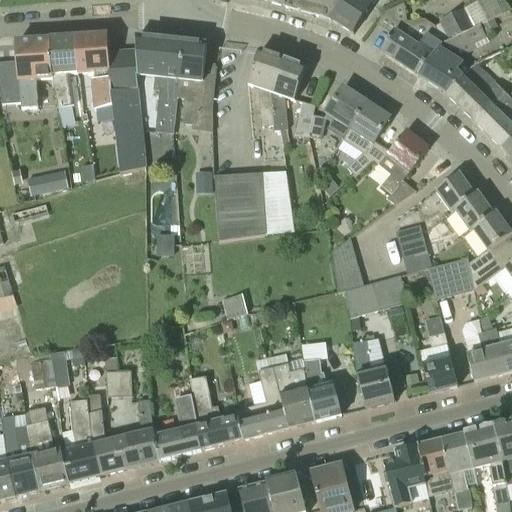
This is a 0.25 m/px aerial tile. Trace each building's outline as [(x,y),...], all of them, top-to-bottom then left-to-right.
[(285,9),(287,0),(265,0),(265,4),(285,9)] [(287,0),(285,9),(330,21),(330,22),(344,0),(287,0)] [(344,0),(330,22),(354,37),(374,8),(364,1),(364,0),(344,0)] [(443,46),(474,31),(464,11),(439,24),(440,26),(435,29),(423,21),(400,25),(395,32),(381,54),(417,78),(443,46)] [(487,25),(491,33),(498,29),(493,21),(487,25)] [(493,37),(491,33),(487,25),(474,31),(443,46),(417,78),(446,98),(471,71),(470,71),(463,66),(455,61),(477,52),(474,47),(493,37)] [(106,53),(108,53),(106,37),(77,39),(79,76),(95,75),(95,80),(90,81),(94,112),(96,112),(99,111),(106,110),(111,108),(110,95),(106,53)] [(54,83),(58,112),(70,109),(72,109),(70,92),(68,77),(79,76),(77,39),(51,41),(49,42),(51,83),(54,83)] [(180,86),(184,45),(136,40),(136,52),(137,79),(155,80),(154,94),(160,94),(155,135),(173,137),(177,100),(179,100),(180,86)] [(36,85),(51,83),(49,42),(17,44),(18,64),(0,64),(0,98),(2,106),(21,106),(21,112),(37,111),(36,85)] [(180,86),(179,100),(185,101),(182,127),(192,128),(192,133),(213,135),(213,109),(217,67),(205,66),(207,48),(184,45),(180,86)] [(106,53),(110,95),(138,93),(137,82),(137,79),(136,52),(108,53),(106,53)] [(271,97),(282,62),(259,54),(248,88),(258,92),(261,130),(274,129),(271,97)] [(271,97),(274,129),(274,134),(281,134),(288,134),(288,140),(285,102),(294,105),(306,71),(282,62),(271,97)] [(477,127),(508,99),(495,85),(496,84),(476,65),(471,71),(446,98),(475,125),(477,127)] [(343,143),(366,106),(343,90),(325,118),(332,123),(327,132),(343,143)] [(139,101),(138,93),(110,95),(111,108),(115,144),(119,176),(120,178),(145,171),(146,171),(139,101)] [(504,154),(511,146),(511,95),(508,99),(477,127),(504,154)] [(307,140),(313,119),(316,109),(301,105),(295,137),(307,140)] [(378,168),(390,154),(377,145),(390,122),(366,106),(343,143),(342,144),(362,157),(347,171),(356,180),(373,163),(378,168)] [(313,119),(307,140),(320,143),(324,121),(313,119)] [(390,154),(378,168),(390,178),(381,189),(390,196),(386,202),(396,209),(416,194),(404,182),(407,177),(407,176),(429,152),(407,134),(390,154)] [(51,195),(68,192),(64,174),(48,178),(51,195)] [(219,245),(267,239),(263,176),(215,179),(219,245)] [(475,197),(459,177),(434,194),(451,218),(454,215),(475,197)] [(196,181),(197,196),(213,196),(212,180),(196,181)] [(321,188),(328,197),(338,189),(330,180),(321,188)] [(493,217),(493,216),(477,195),(475,197),(454,215),(469,236),(473,234),(472,233),(493,217)] [(11,228),(12,230),(49,220),(45,208),(10,218),(14,227),(11,228)] [(0,213),(0,233),(12,230),(11,228),(6,212),(0,213)] [(471,280),(495,262),(490,255),(511,238),(511,237),(495,215),(493,216),(493,217),(472,233),(473,234),(486,252),(469,266),(471,280)] [(396,234),(400,248),(424,242),(420,228),(396,234)] [(335,266),(357,260),(352,240),(333,254),(335,266)] [(174,242),(157,242),(157,258),(175,258),(174,242)] [(404,263),(428,256),(424,242),(400,248),(404,263)] [(428,256),(404,263),(407,277),(427,272),(432,270),(428,256)] [(337,281),(361,274),(357,260),(335,266),(337,281)] [(471,280),(469,266),(468,261),(432,270),(427,272),(436,302),(473,292),(471,280)] [(501,271),(495,262),(471,280),(473,292),(493,278),(501,271)] [(511,263),(503,270),(504,271),(511,283),(511,263)] [(4,269),(0,270),(0,301),(21,294),(14,274),(7,276),(4,269)] [(339,295),(346,293),(365,288),(361,274),(337,281),(339,295)] [(372,286),(379,313),(408,304),(400,278),(372,286)] [(364,317),(379,313),(372,286),(365,288),(346,293),(349,322),(364,317)] [(247,317),(243,297),(222,303),(227,322),(247,317)] [(403,310),(387,313),(388,319),(404,315),(403,310)] [(482,335),(493,331),(487,319),(479,322),(482,335)] [(511,325),(511,327),(511,346),(501,349),(508,375),(511,373),(511,325)] [(496,331),(493,331),(482,335),(478,336),(482,353),(467,357),(475,384),(508,375),(501,349),(496,331)] [(449,359),(444,337),(429,340),(434,362),(422,366),(429,396),(458,389),(450,359),(449,359)] [(393,404),(379,341),(351,346),(365,410),(393,404)] [(56,389),(56,391),(68,389),(64,355),(51,357),(56,389)] [(274,370),(288,367),(285,356),(271,359),(274,370)] [(35,393),(56,389),(51,357),(30,360),(35,393)] [(274,370),(271,359),(256,363),(259,374),(274,370)] [(303,371),(307,396),(315,423),(341,418),(333,386),(325,387),(324,376),(321,376),(319,362),(304,363),(303,363),(303,371)] [(315,423),(307,396),(303,371),(290,375),(288,367),(274,370),(289,431),(315,423)] [(243,442),(289,431),(274,370),(259,374),(266,405),(237,413),(238,418),(243,442)] [(118,376),(118,400),(132,400),(131,375),(118,376)] [(418,375),(404,379),(406,387),(420,383),(418,375)] [(118,400),(118,376),(106,376),(106,387),(107,401),(118,400)] [(243,442),(238,418),(221,422),(218,409),(212,410),(206,380),(191,382),(193,396),(190,397),(201,453),(243,442)] [(161,463),(201,453),(190,397),(175,401),(181,432),(174,434),(155,438),(161,463)] [(132,454),(128,439),(104,445),(100,401),(88,402),(87,404),(93,448),(101,478),(124,472),(120,457),(132,454)] [(161,463),(155,438),(150,403),(138,404),(141,435),(128,439),(132,454),(120,457),(124,472),(159,463),(161,463)] [(70,487),(101,478),(93,448),(87,404),(70,406),(73,432),(62,435),(67,454),(61,456),(70,487)] [(40,494),(42,493),(70,487),(61,456),(60,450),(54,452),(47,425),(44,410),(29,414),(30,417),(32,427),(27,428),(31,456),(40,494)] [(15,500),(40,494),(31,456),(27,428),(25,418),(13,420),(1,422),(3,437),(7,464),(15,500)] [(511,511),(511,422),(492,428),(501,462),(508,502),(509,511),(511,511)] [(496,511),(509,511),(508,502),(501,462),(492,428),(465,435),(474,470),(474,473),(490,469),(490,470),(488,470),(496,511)] [(477,485),(474,473),(474,470),(465,435),(441,441),(449,473),(453,494),(454,494),(457,511),(461,511),(472,510),(469,491),(467,491),(467,487),(477,485)] [(0,504),(15,500),(7,464),(3,437),(0,437),(0,504)] [(428,499),(453,494),(449,473),(441,441),(419,447),(419,448),(418,448),(424,478),(423,478),(425,488),(426,488),(428,499)] [(409,493),(425,488),(423,478),(424,478),(418,448),(395,454),(397,462),(384,465),(391,493),(389,494),(393,511),(397,511),(398,511),(397,510),(409,507),(410,509),(413,508),(409,493)] [(319,511),(354,511),(343,467),(310,475),(319,511)] [(305,511),(298,479),(267,487),(272,511),(305,511)] [(272,511),(267,487),(266,486),(238,493),(242,510),(238,511),(272,511)] [(189,507),(190,511),(229,511),(226,498),(189,507)]
